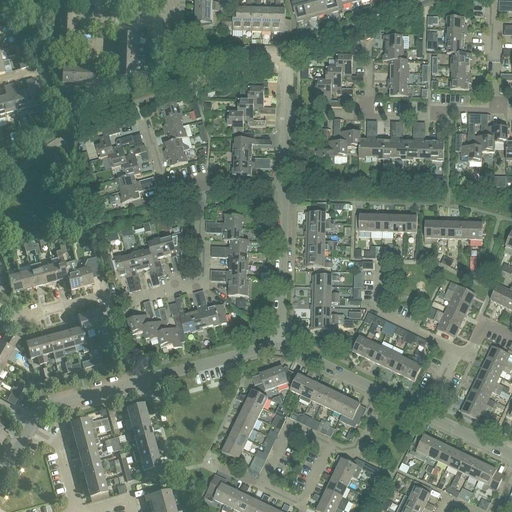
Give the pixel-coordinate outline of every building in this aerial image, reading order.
[(211,0),(195,0),(195,24),(210,25),(211,12),(211,8),(211,3),(211,0)] [(246,20),(246,9),(242,9),(241,0),(236,0),(236,20),(233,20),(233,32),(242,32),(242,20),(246,20)] [(242,32),(252,32),(252,20),(256,20),(256,9),(251,9),(251,0),(246,0),(246,9),(246,20),(242,20),(242,32)] [(265,21),(266,9),(261,9),(261,0),(256,0),(256,9),(256,20),(252,20),(252,32),(261,32),(262,20),(265,21)] [(261,32),(271,32),(271,21),(275,21),(275,10),(271,10),(271,0),(266,0),(266,9),(265,21),(262,20),(261,32)] [(271,21),(271,32),(291,33),(291,21),(285,21),(285,10),(280,10),(280,1),(275,0),(275,10),(275,21),(271,21)] [(290,0),(297,22),(307,20),(302,1),(296,3),(295,0),(290,0)] [(318,17),(313,0),(306,0),(302,1),(307,20),(318,17)] [(313,0),(318,17),(328,14),(324,0),(313,0)] [(324,0),(328,14),(339,11),(338,7),(335,0),(324,0)] [(55,46),(62,47),(71,47),(72,14),(56,13),(55,46)] [(448,31),(466,31),(466,26),(464,26),(465,19),(446,18),(446,24),(448,26),(448,31)] [(446,43),(464,43),(464,36),(466,36),(466,31),(448,31),(447,36),(446,37),(446,43)] [(137,37),(121,36),(120,80),(136,81),(137,37)] [(385,49),(403,50),(403,44),(402,43),(402,37),(383,37),(383,42),(385,42),(385,49)] [(465,55),(466,55),(466,50),(464,50),(464,43),(446,43),(445,48),(447,50),(447,55),(453,55),(465,55)] [(382,61),(388,62),(389,61),(401,62),(401,61),(401,57),(403,55),(403,50),(385,49),(384,56),(382,56),(382,61)] [(453,55),(453,60),(451,61),(451,67),(469,68),(469,60),(471,60),(472,55),(466,55),(465,55),(453,55)] [(341,77),(346,77),(346,81),(348,83),(363,84),(363,77),(351,77),(352,57),(336,56),(336,69),(335,69),(341,70),(341,77)] [(19,59),(22,70),(29,68),(26,57),(19,59)] [(389,61),(388,62),(388,66),(390,66),(390,73),(408,74),(408,68),(407,67),(407,62),(401,61),(401,62),(389,61)] [(8,62),(2,64),(0,64),(0,76),(5,75),(3,69),(10,67),(8,62)] [(469,68),(451,67),(451,72),(452,74),(452,79),(471,80),(471,75),(469,75),(469,68)] [(326,69),(325,81),(325,82),(331,82),(331,90),(336,90),(335,93),(338,96),(353,96),(353,90),(341,89),(341,77),(341,70),(335,69),(336,69),(326,69)] [(94,89),(95,81),(95,73),(62,72),(61,88),(94,89)] [(408,80),(408,74),(390,73),(390,81),(388,80),(388,85),(407,86),(407,81),(408,80)] [(471,80),(452,79),(452,84),(450,85),(450,91),(469,92),(469,84),(471,85),(471,80)] [(22,94),(27,112),(29,112),(28,109),(38,107),(35,95),(40,93),(37,80),(26,83),(28,93),(22,94)] [(325,82),(325,81),(316,81),(315,94),(322,94),(322,102),(325,102),(325,108),(343,109),(343,102),(331,102),(331,90),(331,82),(325,82)] [(407,86),(388,85),(387,90),(390,90),(389,98),(408,98),(408,92),(406,91),(407,86)] [(9,87),(15,113),(25,110),(25,113),(27,112),(22,94),(16,96),(14,86),(9,87)] [(15,113),(9,87),(4,89),(7,98),(0,100),(5,118),(7,118),(6,115),(15,113)] [(254,102),(254,109),(258,109),(258,113),(260,115),(275,116),(276,109),(264,109),(264,89),(248,88),(248,101),(254,102)] [(238,113),(238,114),(243,114),(243,122),(248,122),(248,125),(250,128),(265,128),(265,122),(253,121),(254,109),(254,102),(248,101),(238,101),(238,113)] [(163,120),(181,115),(179,110),(178,109),(176,104),(158,109),(159,114),(161,114),(163,120)] [(255,134),(243,134),(243,122),(243,114),(238,114),(238,113),(227,113),(227,126),(232,126),(232,134),(237,134),(237,140),(255,140),(255,134)] [(164,132),(183,127),(181,123),(182,121),(181,115),(163,120),(165,127),(163,128),(164,132)] [(481,116),(481,131),(483,133),(487,134),(487,138),(494,138),(494,144),(506,145),(507,145),(507,143),(507,128),(487,128),(487,116),(481,116)] [(380,117),(371,117),(371,129),(381,128),(380,117)] [(339,138),(339,143),(347,143),(347,149),(359,149),(359,144),(359,141),(360,140),(360,133),(340,133),(340,121),(334,120),(333,136),(335,138),(339,138)] [(494,154),(494,144),(494,138),(487,138),(475,137),(475,125),(468,125),(468,141),(470,143),(474,143),(474,147),(473,148),(481,148),(481,154),(482,154),(494,154)] [(114,156),(112,148),(109,137),(120,134),(119,127),(102,132),(103,138),(99,139),(101,146),(95,148),(99,160),(108,158),(109,158),(108,157),(114,156)] [(186,133),(184,132),(183,127),(164,132),(166,137),(168,137),(169,143),(181,140),(181,141),(187,139),(186,133)] [(326,148),(326,152),(334,153),(334,158),(334,159),(347,159),(347,149),(347,143),(339,143),(327,142),(327,130),(322,130),(321,146),(323,148),(326,148)] [(365,158),(371,158),(372,133),(367,132),(366,141),(360,141),(360,140),(359,141),(359,144),(359,149),(358,160),(364,160),(365,158)] [(378,160),(383,160),(384,141),(377,141),(377,133),(372,133),(371,158),(377,159),(378,160)] [(384,141),(383,160),(388,160),(389,159),(395,159),(396,133),(391,133),(390,142),(384,141)] [(401,133),(396,133),(395,159),(401,159),(402,161),(407,161),(407,142),(401,142),(401,133)] [(407,142),(407,161),(412,161),(413,160),(419,160),(420,134),(415,134),(414,142),(407,142)] [(425,134),(420,134),(419,160),(424,160),(426,162),(431,162),(431,143),(425,142),(425,134)] [(431,143),(431,162),(436,162),(437,160),(443,161),(444,135),(439,134),(438,143),(431,143)] [(474,147),(461,147),(462,135),(456,135),(455,152),(461,153),(461,158),(468,158),(468,163),(481,164),(482,154),(481,154),(481,148),(473,148),(474,147)] [(109,158),(108,158),(112,170),(121,167),(127,165),(124,158),(125,158),(122,146),(133,143),(132,137),(117,141),(115,144),(116,147),(112,148),(114,156),(108,157),(109,158)] [(326,152),(320,152),(314,152),(315,140),(308,139),(308,157),(314,157),(313,162),(320,162),(320,168),(334,169),(334,159),(334,158),(334,153),(326,152)] [(169,143),(164,145),(166,152),(164,152),(165,157),(183,152),(190,150),(189,147),(182,144),(181,141),(181,140),(169,143)] [(261,140),(255,140),(237,140),(235,140),(235,146),(233,147),(233,152),(252,153),(252,146),(260,146),(261,140)] [(121,167),(125,179),(134,177),(140,175),(135,156),(146,153),(145,146),(130,150),(128,153),(129,157),(125,158),(124,158),(127,165),(121,167)] [(183,152),(165,157),(166,162),(168,161),(170,169),(188,164),(186,158),(184,157),(183,152)] [(252,153),(233,152),(233,157),(234,158),(234,164),(260,165),(260,159),(252,159),(252,153)] [(89,163),(85,153),(80,155),(83,165),(89,163)] [(260,170),(260,165),(234,164),(234,170),(232,171),(232,176),(251,177),(251,170),(260,170)] [(125,179),(116,181),(117,186),(119,187),(120,193),(146,186),(144,181),(136,183),(134,177),(125,179)] [(155,183),(146,186),(120,193),(122,198),(121,200),(122,205),(141,200),(139,193),(157,188),(155,183)] [(316,214),(307,213),(306,224),(319,225),(326,225),(333,225),(334,220),(326,220),(326,205),(316,205),(316,214)] [(306,216),(307,207),(298,206),(297,215),(306,216)] [(370,233),(371,216),(359,216),(359,233),(370,233)] [(382,217),(371,216),(370,233),(382,233),(382,217)] [(216,229),(224,229),(242,230),(242,224),(243,222),(243,217),(225,217),(224,224),(216,224),(216,229)] [(394,217),(382,217),(382,233),(393,234),(394,217)] [(394,217),(393,234),(405,234),(405,217),(394,217)] [(417,218),(405,217),(405,234),(416,234),(417,218)] [(158,225),(167,234),(171,229),(163,221),(158,225)] [(436,240),(436,223),(425,223),(424,239),(436,240)] [(448,224),(436,223),(436,240),(447,240),(448,224)] [(319,235),(325,236),(325,230),(333,230),(333,225),(326,225),(319,225),(306,224),(306,235),(319,235)] [(448,224),(447,240),(459,240),(459,224),(448,224)] [(471,224),(459,224),(459,240),(470,241),(471,224)] [(471,224),(470,241),(482,241),(482,225),(471,224)] [(224,229),(216,229),(216,234),(224,234),(224,241),(230,242),(230,241),(243,242),(243,241),(243,237),(241,235),(242,230),(224,229)] [(172,238),(166,239),(164,238),(159,239),(164,258),(171,256),(176,274),(181,272),(177,256),(184,255),(181,245),(182,233),(173,236),(172,238)] [(306,235),(306,246),(319,246),(333,247),(333,242),(325,242),(325,236),(319,235),(306,235)] [(155,269),(158,279),(164,277),(160,261),(157,262),(156,260),(164,258),(159,239),(155,240),(154,242),(148,244),(150,251),(151,255),(155,269)] [(249,242),(243,241),(243,242),(230,241),(230,242),(230,248),(221,248),(221,253),(247,254),(247,248),(249,247),(249,242)] [(306,246),(305,257),(324,257),(325,251),(333,252),(333,247),(319,246),(306,246)] [(138,253),(143,270),(143,271),(150,269),(150,272),(149,272),(153,288),(160,286),(158,279),(155,269),(151,255),(150,251),(145,253),(143,251),(138,253)] [(474,252),(474,271),(482,270),(482,252),(474,252)] [(133,254),(132,256),(127,257),(134,282),(139,281),(137,273),(143,271),(143,270),(138,253),(133,254)] [(229,259),(229,265),(248,266),(248,261),(247,259),(247,254),(221,253),(211,253),(211,258),(229,259)] [(59,265),(53,267),(57,283),(68,280),(67,276),(67,275),(62,256),(57,258),(59,265)] [(134,282),(127,257),(121,259),(119,258),(115,259),(120,278),(127,276),(127,278),(125,278),(130,294),(137,292),(134,282)] [(324,257),(305,257),(305,268),(332,269),(332,264),(324,264),(324,257)] [(85,271),(78,273),(82,289),(94,286),(89,270),(98,267),(96,259),(87,261),(84,268),(85,271)] [(29,267),(31,273),(35,289),(46,286),(42,270),(40,264),(29,267)] [(229,272),(211,272),(211,277),(221,277),(246,278),(246,272),(248,271),(248,266),(229,265),(229,272)] [(46,286),(57,283),(53,267),(42,270),(46,286)] [(12,295),(24,292),(20,276),(18,269),(14,270),(15,277),(8,279),(12,295)] [(35,289),(31,273),(20,276),(24,292),(35,289)] [(67,276),(68,280),(71,292),(82,289),(78,273),(67,275),(67,276)] [(361,275),(353,275),(353,290),(361,290),(361,275)] [(319,288),(332,288),(332,282),(340,282),(340,277),(313,276),(312,288),(319,288)] [(246,278),(221,277),(211,277),(210,282),(229,283),(228,297),(247,298),(248,285),(246,284),(246,278)] [(448,290),(445,295),(470,306),(475,295),(457,287),(454,293),(448,290)] [(332,294),(332,288),(319,288),(312,288),(312,298),(318,298),(339,299),(339,294),(332,294)] [(511,295),(508,293),(497,288),(490,302),(511,312),(511,295)] [(198,293),(207,328),(213,326),(215,327),(227,324),(222,306),(208,309),(203,292),(198,293)] [(198,312),(191,314),(196,332),(201,331),(202,329),(207,328),(198,293),(193,294),(198,312)] [(470,306),(445,295),(443,299),(450,303),(447,309),(465,317),(470,306)] [(3,297),(0,302),(0,310),(2,312),(9,300),(3,297)] [(179,315),(183,332),(184,334),(190,333),(191,334),(196,332),(191,314),(185,316),(180,298),(175,300),(179,315)] [(318,298),(312,298),(312,309),(319,309),(331,310),(331,303),(339,304),(339,299),(318,298)] [(143,333),(144,333),(142,328),(150,326),(150,325),(148,321),(151,320),(154,316),(150,303),(144,304),(147,316),(127,321),(131,336),(143,333)] [(144,333),(143,333),(146,343),(158,339),(158,340),(159,340),(157,334),(165,332),(164,332),(163,328),(166,327),(168,323),(165,309),(158,311),(161,322),(150,325),(150,326),(142,328),(144,333)] [(319,309),(312,309),(312,320),(319,320),(331,320),(336,321),(339,321),(343,321),(344,316),(331,316),(331,310),(319,309)] [(459,329),(465,317),(447,309),(444,315),(437,312),(435,316),(442,320),(459,329)] [(102,319),(101,312),(89,315),(94,331),(105,328),(107,335),(113,333),(109,318),(102,319)] [(374,317),(368,314),(364,323),(370,326),(371,323),(374,317)] [(83,334),(85,340),(88,339),(87,333),(94,331),(89,315),(78,318),(81,330),(83,334)] [(165,332),(157,334),(159,340),(158,340),(161,349),(173,346),(174,349),(182,347),(181,343),(186,342),(184,334),(183,332),(179,315),(173,317),(176,329),(164,332),(165,332)] [(442,320),(435,316),(433,321),(439,324),(436,331),(454,340),(459,329),(442,320)] [(319,320),(312,320),(311,331),(317,331),(317,337),(331,338),(331,327),(343,327),(343,321),(339,321),(336,321),(331,320),(319,320)] [(84,354),(88,353),(85,340),(83,334),(81,330),(70,333),(71,334),(75,349),(82,347),(84,354)] [(17,346),(20,340),(8,333),(5,339),(17,346)] [(76,353),(75,349),(71,334),(70,333),(59,336),(64,352),(65,356),(67,356),(75,354),(76,353)] [(48,339),(53,355),(64,352),(59,336),(48,339)] [(362,358),(370,343),(359,338),(352,353),(362,358)] [(420,347),(423,341),(417,338),(414,344),(420,347)] [(0,343),(0,357),(8,362),(15,366),(17,361),(15,360),(18,353),(14,351),(17,346),(5,339),(2,344),(0,343)] [(37,342),(42,358),(44,365),(49,364),(46,357),(53,355),(48,339),(37,342)] [(423,341),(420,347),(425,350),(429,343),(423,341)] [(40,366),(44,365),(42,358),(37,342),(26,345),(30,361),(38,359),(40,366)] [(373,363),(380,348),(370,343),(362,358),(373,363)] [(505,367),(511,371),(511,368),(511,365),(507,363),(510,356),(492,347),(487,358),(505,367)] [(383,368),(391,353),(380,348),(373,363),(383,368)] [(394,373),(401,358),(391,353),(383,368),(394,373)] [(404,378),(411,363),(401,358),(394,373),(404,378)] [(487,358),(481,369),(499,378),(502,372),(509,375),(511,371),(505,367),(487,358)] [(82,364),(84,370),(92,368),(90,362),(82,364)] [(411,363),(404,378),(414,383),(422,368),(411,363)] [(270,371),(276,388),(288,384),(292,386),(297,376),(282,368),(282,367),(280,368),(280,366),(278,365),(271,368),(270,369),(271,371),(270,371)] [(494,389),(501,392),(503,388),(496,384),(499,378),(481,369),(476,380),(494,389)] [(255,387),(252,392),(263,397),(265,392),(276,388),(270,371),(267,373),(266,371),(265,370),(260,372),(259,373),(260,375),(259,375),(262,384),(255,387)] [(311,401),(318,386),(311,382),(313,378),(307,375),(305,379),(308,381),(301,396),(299,400),(309,405),(311,401)] [(308,381),(305,379),(298,376),(297,376),(292,386),(290,391),(301,396),(308,381)] [(476,380),(471,391),(489,400),(492,394),(498,397),(501,392),(494,389),(476,380)] [(321,406),(329,391),(318,386),(311,401),(321,406)] [(7,403),(14,407),(19,398),(15,395),(17,391),(13,388),(11,392),(12,393),(7,403)] [(248,399),(245,397),(242,403),(246,405),(247,402),(263,410),(268,399),(263,397),(252,392),(252,391),(248,399)] [(333,408),(339,396),(329,391),(321,406),(331,411),(333,408)] [(471,391),(465,402),(484,411),(490,414),(492,409),(486,406),(489,400),(471,391)] [(342,416),(349,400),(339,396),(333,408),(331,411),(342,416)] [(359,407),(360,406),(349,400),(342,416),(339,422),(355,429),(356,426),(351,423),(359,407)] [(246,405),(242,412),(258,420),(263,410),(247,402),(246,405)] [(484,411),(465,402),(460,413),(478,422),(481,416),(488,419),(490,414),(484,411)] [(147,417),(144,406),(127,411),(130,422),(147,417)] [(365,409),(359,407),(351,423),(356,426),(357,426),(365,409)] [(253,430),(258,420),(242,412),(237,423),(253,430)] [(304,416),(303,418),(300,424),(304,426),(308,418),(304,416)] [(130,422),(132,431),(128,432),(128,433),(133,432),(150,427),(147,417),(130,422)] [(271,427),(275,429),(280,431),(285,422),(276,417),(271,427)] [(88,421),(71,425),(73,436),(91,432),(95,430),(93,424),(92,419),(88,420),(88,421)] [(102,428),(104,427),(109,426),(107,420),(93,424),(95,430),(102,428)] [(326,423),(322,421),(316,432),(321,434),(323,429),(326,423)] [(232,433),(248,441),(253,430),(237,423),(232,433)] [(135,441),(135,442),(153,437),(150,427),(133,432),(128,433),(131,442),(135,441)] [(91,432),(73,436),(76,447),(94,442),(98,441),(97,440),(98,440),(95,430),(91,432)] [(227,443),(243,451),(248,441),(232,433),(227,443)] [(434,442),(424,436),(419,446),(413,443),(411,447),(413,447),(411,452),(415,454),(413,457),(424,462),(427,457),(434,442)] [(138,452),(156,448),(153,437),(135,442),(138,452),(133,453),(133,454),(138,452)] [(94,442),(76,447),(79,457),(96,453),(95,446),(99,445),(98,441),(94,442)] [(427,457),(437,462),(445,447),(434,442),(427,457)] [(243,451),(227,443),(222,454),(238,461),(243,451)] [(117,452),(116,447),(111,448),(103,450),(105,456),(117,452)] [(445,447),(437,462),(447,467),(455,452),(445,447)] [(141,463),(159,458),(156,448),(138,452),(133,454),(136,464),(141,462),(141,463)] [(447,467),(458,472),(465,456),(455,452),(447,467)] [(82,468),(99,463),(96,453),(79,457),(82,468)] [(340,463),(336,471),(352,478),(357,481),(362,470),(372,475),(375,469),(362,463),(359,469),(342,460),(343,459),(338,456),(336,461),(340,463)] [(465,456),(458,472),(447,493),(453,496),(457,489),(456,488),(462,474),(468,477),(475,461),(465,456)] [(159,458),(141,463),(144,473),(161,468),(159,458)] [(486,466),(475,461),(468,477),(478,482),(482,474),(486,466)] [(263,468),(252,462),(249,470),(259,475),(263,468)] [(99,463),(82,468),(85,478),(102,473),(99,463)] [(398,471),(406,474),(409,468),(402,464),(398,471)] [(497,472),(486,466),(482,474),(478,482),(475,488),(481,490),(481,489),(486,492),(487,491),(488,490),(495,493),(503,477),(496,474),(497,472)] [(127,467),(123,468),(127,484),(133,482),(130,472),(129,472),(127,467)] [(383,473),(375,469),(372,475),(380,479),(383,473)] [(347,489),(352,478),(336,471),(333,478),(329,476),(326,482),(330,484),(331,481),(347,489)] [(85,478),(87,488),(105,483),(102,473),(85,478)] [(422,482),(426,484),(429,479),(431,475),(426,473),(422,482)] [(232,490),(224,486),(227,482),(222,480),(220,483),(214,479),(207,494),(215,498),(214,501),(224,506),(232,490)] [(446,482),(441,479),(437,489),(441,491),(446,482)] [(332,494),(342,499),(349,502),(342,499),(347,489),(331,481),(330,484),(326,491),(332,494)] [(425,506),(426,503),(430,496),(427,494),(429,489),(415,482),(412,487),(414,488),(409,499),(425,506)] [(105,483),(87,488),(90,498),(107,494),(105,483)] [(370,492),(373,494),(371,496),(376,499),(379,491),(372,488),(370,492)] [(473,494),(462,489),(457,499),(461,501),(462,500),(468,503),(473,494)] [(239,494),(232,490),(224,506),(222,511),(224,511),(233,511),(235,511),(242,495),(239,494)] [(245,496),(247,493),(241,490),(239,494),(242,495),(235,511),(237,511),(246,511),(253,500),(245,496)] [(176,511),(170,491),(145,498),(146,503),(151,502),(153,511),(176,511)] [(343,511),(344,511),(349,502),(342,499),(332,494),(326,491),(323,499),(319,497),(316,502),(320,504),(321,502),(329,505),(337,509),(343,511)] [(422,511),(424,509),(428,511),(430,505),(426,503),(425,506),(409,499),(404,496),(399,507),(404,509),(410,511),(422,511)] [(259,511),(263,505),(260,504),(253,500),(246,511),(259,511)] [(266,506),(267,502),(262,500),(260,504),(263,505),(259,511),(272,511),(273,510),(266,506)] [(373,503),(369,501),(365,510),(369,511),(373,503)] [(329,505),(321,502),(320,504),(316,511),(342,511),(343,511),(337,509),(329,505)]
